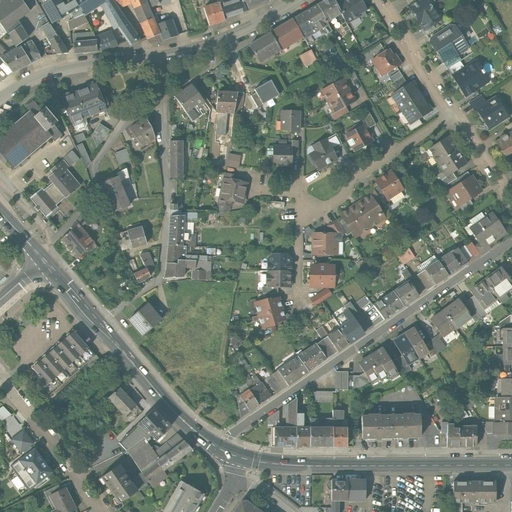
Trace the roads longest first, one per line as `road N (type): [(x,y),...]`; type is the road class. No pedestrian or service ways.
road 1 (residential): [(222,451),(230,434),(511,241)]
road 2 (secondary): [(241,458),(306,466),(511,465)]
road 3 (residential): [(160,95),(167,203),(161,273),(100,322)]
road 4 (residential): [(160,95),(125,120),(91,168),(98,191),(38,254)]
road 5 (secondary): [(100,322),(165,403),(222,451)]
road 6 (residential): [(451,117),(382,160),(333,208),(309,209)]
road 7 (residential): [(0,380),(60,446),(84,498),(105,511)]
road 8 (residential): [(0,101),(69,71),(160,56)]
road 9 (residential): [(160,56),(231,37),(300,0)]
road 10 (residential): [(451,117),(372,0)]
